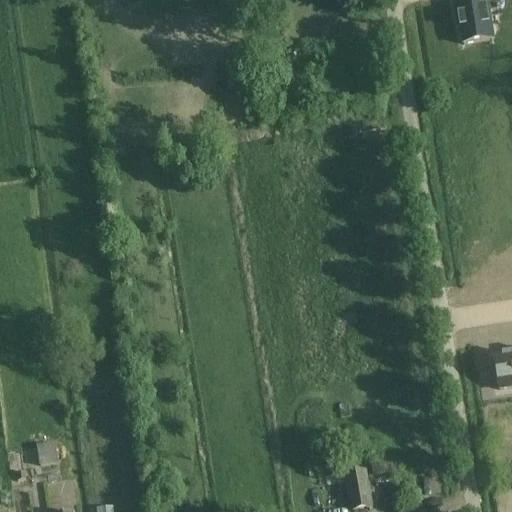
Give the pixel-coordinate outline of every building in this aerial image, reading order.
[(460,0),(453,1),(456,25),(459,24),(462,47),(492,43),(488,15),(500,13),(498,0),(460,0)] [(511,354),(493,358),(499,391),(511,389),(511,354)] [(37,447),(39,467),(58,465),(55,445),(37,447)] [(372,475),(400,472),(398,452),(370,455),(372,475)] [(344,476),(350,511),(356,511),(372,510),(366,472),(344,476)] [(76,497),(74,484),(55,486),(57,500),(76,497)]
